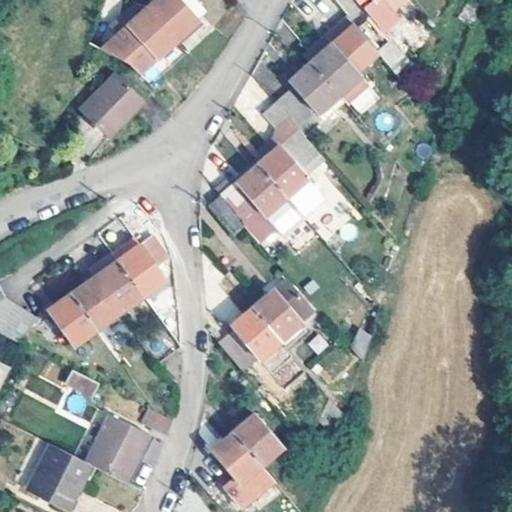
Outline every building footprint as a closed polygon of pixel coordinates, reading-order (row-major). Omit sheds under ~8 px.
[(178,0),(152,0),(146,5),(174,36),(194,18),(178,0)] [(399,0),(368,0),(360,7),(368,18),(378,9),(383,14),(399,0)] [(174,36),(146,5),(134,2),(118,17),(124,25),(114,33),(98,48),(124,60),(135,71),(174,36)] [(118,17),(108,25),(114,33),(124,25),(118,17)] [(404,62),(368,18),(354,28),(373,51),(390,74),(404,62)] [(359,63),(373,51),(354,28),(341,39),(359,63)] [(328,85),(335,94),(356,75),(328,43),(307,62),(328,85)] [(313,113),(335,94),(328,85),(307,62),(285,82),(313,113)] [(138,99),(112,73),(78,106),(104,133),(138,99)] [(335,94),(345,105),(366,87),(356,75),(335,94)] [(271,102),(290,124),(302,113),(283,91),(271,102)] [(323,125),(345,105),(335,94),(313,113),(323,125)] [(168,116),(145,96),(132,109),(152,131),(168,116)] [(290,124),(271,102),(258,113),(252,118),(267,135),(246,153),(251,160),(254,163),(275,145),(272,141),(278,135),(291,125),(290,124)] [(309,145),(291,125),(278,135),(272,141),(275,145),(291,161),(309,145)] [(254,163),(288,203),(311,184),(291,161),(275,145),(254,163)] [(308,226),(254,163),(251,160),(234,174),(237,179),(234,182),(218,195),(242,222),(258,242),(262,247),(278,233),(287,244),(308,226)] [(242,222),(218,195),(207,204),(230,232),(242,222)] [(149,235),(113,260),(130,283),(138,295),(162,278),(154,265),(165,257),(149,235)] [(115,311),(138,295),(130,283),(113,260),(107,251),(90,265),(96,273),(91,276),(115,311)] [(96,273),(90,265),(85,269),(91,276),(96,273)] [(56,276),(63,287),(75,278),(67,268),(56,276)] [(52,295),(63,287),(56,276),(45,284),(52,295)] [(68,293),(93,327),(115,311),(91,276),(68,293)] [(293,290),(282,278),(270,289),(281,300),(293,290)] [(270,289),(248,307),(276,338),(309,309),(293,290),(281,300),(270,289)] [(93,327),(68,293),(45,310),(70,343),(93,327)] [(4,296),(0,298),(0,333),(9,338),(35,318),(4,296)] [(276,338),(248,307),(228,324),(231,328),(216,341),(240,370),(276,338)] [(175,346),(157,321),(138,336),(156,362),(175,346)] [(368,334),(355,327),(346,345),(359,360),(368,334)] [(97,382),(69,368),(63,383),(90,397),(97,382)] [(341,415),(326,397),(316,421),(333,437),(341,415)] [(151,411),(145,408),(138,422),(162,436),(170,421),(153,412),(151,411)] [(85,460),(88,462),(94,465),(123,479),(146,432),(108,412),(85,460)] [(228,432),(256,464),(279,445),(251,412),(228,432)] [(235,481),(256,464),(228,432),(208,449),(235,481)] [(65,507),(88,462),(85,460),(48,441),(26,487),(65,507)] [(94,465),(88,462),(65,507),(72,510),(94,465)]
